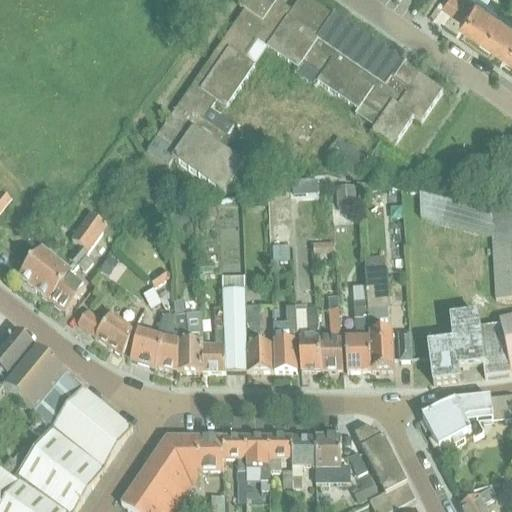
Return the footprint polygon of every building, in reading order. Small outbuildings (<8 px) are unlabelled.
[(219,119),(225,111),(253,70),(244,63),(257,44),(296,72),(293,76),(314,89),(317,85),(357,112),(354,116),(355,116),(361,108),(380,121),(369,136),(391,151),(413,121),(420,126),(442,94),(306,0),(301,0),(292,13),(278,3),(280,0),(244,0),(238,9),(243,13),(147,155),(168,169),(173,163),(224,198),(245,167),(239,163),(246,152),(226,139),(233,129),(219,119)] [(481,37),(499,12),(483,2),(483,0),(443,0),(441,4),(461,18),(458,22),(481,37)] [(511,21),(499,12),(481,37),(503,52),(511,39),(511,21)] [(511,39),(503,52),(511,58),(511,39)] [(355,181),(367,163),(337,142),(325,160),(355,181)] [(306,186),(294,186),(295,200),(307,199),(306,186)] [(381,188),(360,188),(360,200),(381,200),(381,188)] [(354,190),(335,191),(336,211),(355,210),(354,190)] [(262,196),(249,197),(250,210),(263,210),(262,196)] [(0,198),(0,216),(9,205),(0,198)] [(287,209),(272,210),(273,247),(288,246),(287,209)] [(431,213),(428,235),(450,238),(453,216),(431,213)] [(511,216),(490,217),(491,239),(495,302),(511,300),(511,216)] [(79,250),(69,263),(77,270),(78,269),(85,260),(107,231),(91,218),(71,243),(79,250)] [(333,248),(312,249),(313,258),(333,256),(333,248)] [(289,250),(272,251),(272,267),(289,266),(289,250)] [(49,305),(70,279),(72,277),(41,252),(18,281),(49,305)] [(85,260),(77,270),(84,275),(92,265),(85,260)] [(108,261),(98,275),(107,281),(117,267),(108,261)] [(155,292),(169,282),(164,275),(150,285),(155,292)] [(370,362),(370,376),(394,375),(392,336),(380,337),(380,323),(388,323),(385,277),(365,278),(366,306),(367,323),(366,323),(370,362)] [(85,291),(70,279),(49,305),(65,317),(85,291)] [(244,280),(221,280),(221,311),(225,377),(248,377),(245,311),(244,311),(244,280)] [(332,344),(318,344),(320,377),(342,377),(336,300),(327,301),(330,338),(332,338),(332,344)] [(201,347),(201,345),(199,317),(185,319),(184,303),(173,304),(174,320),(175,335),(177,345),(177,368),(177,376),(202,377),(201,347)] [(367,323),(366,306),(353,307),(356,343),(345,344),(346,378),(370,376),(370,362),(366,323),(367,323)] [(258,310),(245,311),(248,377),(274,377),(272,348),(259,348),(258,310)] [(214,347),(201,347),(202,377),(225,377),(221,311),(211,311),(214,347)] [(315,311),(294,312),(295,336),(297,336),(300,377),(320,377),(318,344),(315,311)] [(285,312),(286,327),(271,327),(272,345),(272,348),(274,377),(295,377),(293,341),(291,341),(291,337),(295,337),(294,312),(285,312)] [(121,360),(133,333),(111,318),(104,329),(88,316),(78,329),(96,343),(121,360)] [(154,372),(163,344),(163,342),(165,333),(167,320),(166,320),(162,319),(155,340),(137,336),(133,354),(129,353),(127,362),(154,372)] [(511,319),(503,322),(504,344),(508,363),(510,377),(511,376),(511,319)] [(177,368),(177,345),(175,335),(174,320),(167,320),(165,333),(163,342),(163,344),(154,372),(177,376),(177,368)] [(14,336),(0,353),(0,373),(5,378),(2,383),(6,386),(10,382),(34,352),(14,336)] [(397,337),(399,365),(411,365),(409,336),(397,337)] [(6,386),(2,391),(34,417),(67,379),(34,352),(10,382),(6,386)] [(454,366),(454,358),(433,358),(433,367),(454,366)] [(67,379),(34,417),(52,431),(83,392),(67,379)] [(83,392),(52,431),(105,471),(132,432),(83,392)] [(511,399),(511,400),(455,406),(441,412),(422,421),(439,452),(451,446),(455,453),(465,447),(462,440),(470,436),(473,443),(484,438),(478,427),(511,422),(511,399)] [(52,431),(14,482),(18,484),(59,511),(77,511),(105,471),(52,431)] [(406,488),(382,440),(367,432),(354,438),(385,498),(370,506),(373,511),(397,511),(403,509),(395,493),(406,488)] [(222,475),(222,464),(222,441),(187,442),(187,462),(192,461),(192,477),(196,477),(196,475),(222,475)] [(245,471),(245,464),(245,441),(222,441),(222,464),(236,464),(236,486),(238,486),(238,508),(245,507),(245,473),(245,471)] [(268,441),(245,441),(245,464),(245,471),(245,473),(260,472),(260,495),(268,495),(268,476),(268,441)] [(291,463),(291,441),(268,441),(268,476),(280,476),(280,463),(291,463)] [(315,470),(316,441),(291,441),(291,463),(291,475),(291,493),(302,493),(301,470),(315,470)] [(316,441),(315,470),(315,489),(350,489),(350,471),(340,471),(340,441),(316,441)] [(187,462),(187,442),(166,442),(121,509),(126,511),(175,511),(192,488),(196,488),(196,477),(192,477),(192,461),(187,462)] [(357,480),(367,475),(357,457),(348,462),(357,480)] [(9,461),(1,472),(12,481),(20,469),(9,461)] [(0,509),(18,484),(14,482),(0,472),(0,509)] [(291,475),(283,475),(283,493),(291,493),(291,475)] [(368,477),(358,482),(368,503),(378,498),(368,477)] [(59,511),(18,484),(0,509),(0,511),(59,511)] [(460,511),(483,511),(482,510),(496,503),(491,493),(459,509),(460,511)] [(210,511),(222,511),(223,501),(211,501),(210,511)]
